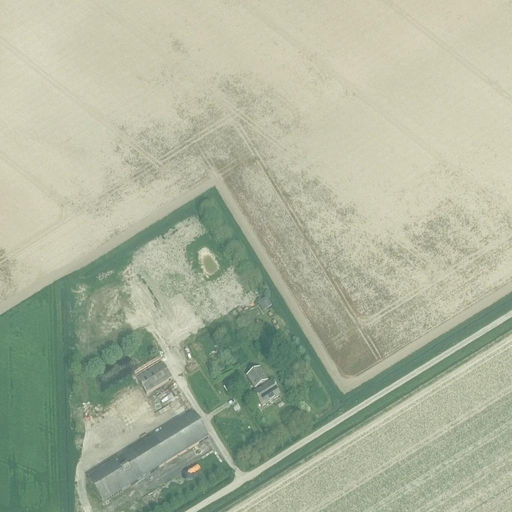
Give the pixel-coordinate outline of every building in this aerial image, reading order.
[(234,274),(198,217),(130,260),(165,316),(234,274)] [(266,298),(261,300),(266,308),(271,306),(266,298)] [(146,395),(172,379),(163,365),(138,381),(146,395)] [(256,389),(257,391),(253,393),(261,407),(280,395),(272,382),(269,383),(259,368),(247,376),(255,389),(256,389)] [(237,403),(232,406),(235,411),(240,408),(237,403)] [(88,479),(103,503),(209,437),(194,413),(88,479)]
